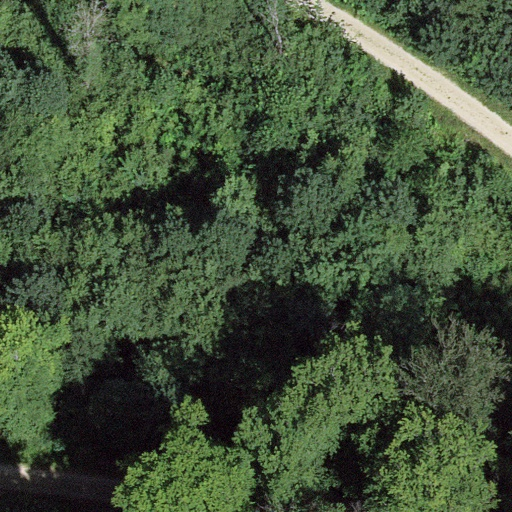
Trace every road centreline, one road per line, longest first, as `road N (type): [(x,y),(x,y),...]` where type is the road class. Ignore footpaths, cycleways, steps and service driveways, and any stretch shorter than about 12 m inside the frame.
road 1 (track): [(316,511),(0,476)]
road 2 (track): [(299,0),(511,135)]
